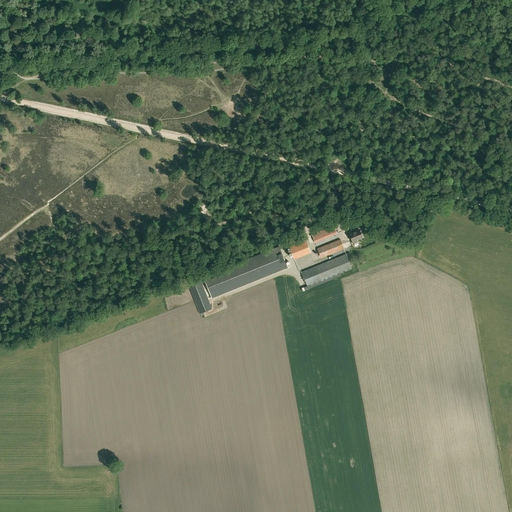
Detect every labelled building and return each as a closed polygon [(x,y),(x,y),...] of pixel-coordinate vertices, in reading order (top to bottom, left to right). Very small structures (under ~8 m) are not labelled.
[(314,241),(337,232),(334,227),(312,235),(314,241)] [(356,239),(362,237),(359,229),(348,233),(353,244),(357,242),(356,239)] [(287,243),(294,258),(310,252),(304,236),(287,243)] [(340,238),(317,248),(321,257),(344,248),(340,238)] [(203,277),(212,298),(292,267),(284,247),(203,277)] [(351,268),(347,257),(351,255),(350,252),(345,254),(301,271),(307,286),(351,268)] [(200,278),(188,282),(200,314),(212,309),(200,278)]
